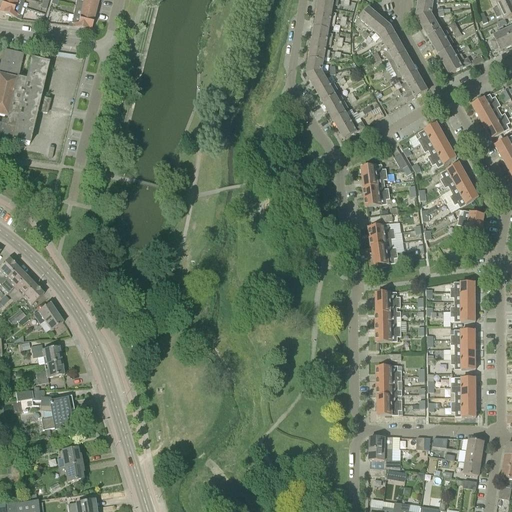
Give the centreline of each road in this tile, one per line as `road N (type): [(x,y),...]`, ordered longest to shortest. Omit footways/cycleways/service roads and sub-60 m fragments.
road 1 (residential): [(355,430),(357,292),(341,168),(289,81),(303,0)]
road 2 (tertiary): [(148,511),(96,344),(54,279),(0,231)]
road 3 (residential): [(495,259),(507,200),(449,96)]
road 4 (residential): [(500,436),(495,259)]
road 5 (residential): [(500,436),(355,430)]
